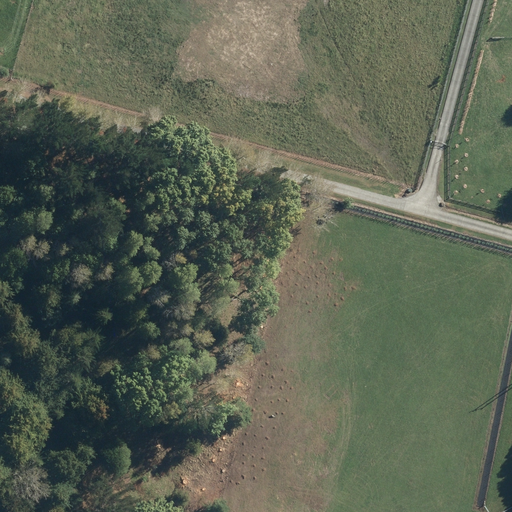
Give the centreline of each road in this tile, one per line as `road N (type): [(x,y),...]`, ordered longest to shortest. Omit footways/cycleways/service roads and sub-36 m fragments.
road 1 (unknown): [(0,100),(424,211)]
road 2 (unknown): [(424,211),(479,0)]
